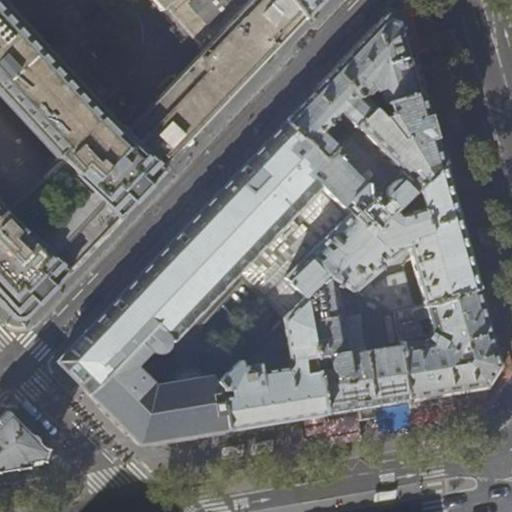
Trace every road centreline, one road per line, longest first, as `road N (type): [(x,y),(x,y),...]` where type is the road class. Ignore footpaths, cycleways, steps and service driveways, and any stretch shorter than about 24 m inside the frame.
road 1 (residential): [(17,367),(360,0)]
road 2 (residential): [(17,367),(120,474),(139,511)]
road 3 (tertiary): [(465,0),(511,160)]
